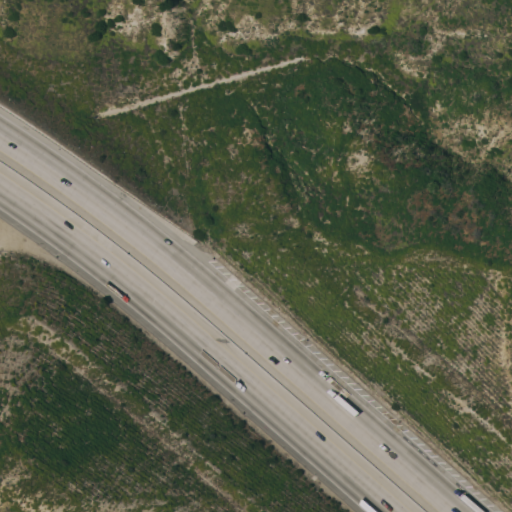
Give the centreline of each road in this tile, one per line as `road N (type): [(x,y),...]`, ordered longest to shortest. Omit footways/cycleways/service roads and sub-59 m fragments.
road 1 (motorway): [(461,511),(122,222),(0,137)]
road 2 (motorway): [(0,193),(137,296),(388,511)]
